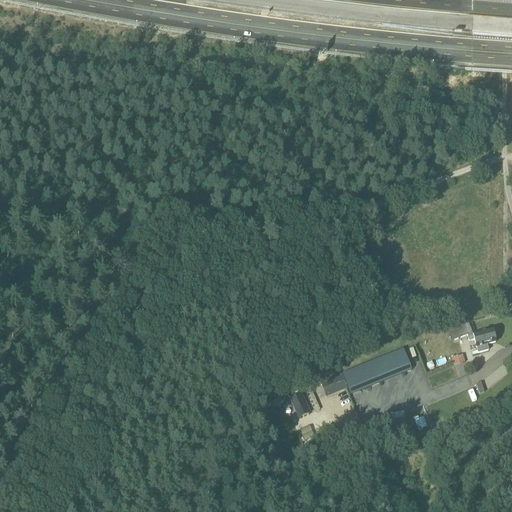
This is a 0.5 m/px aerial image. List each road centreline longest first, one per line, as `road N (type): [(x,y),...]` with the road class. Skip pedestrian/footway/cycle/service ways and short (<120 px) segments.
road 1 (motorway): [(93,0),(511,53)]
road 2 (track): [(15,511),(154,286),(193,243),(250,217)]
road 3 (track): [(250,217),(355,207),(504,157)]
road 4 (track): [(0,212),(250,217)]
road 5 (motorway): [(511,21),(294,0)]
